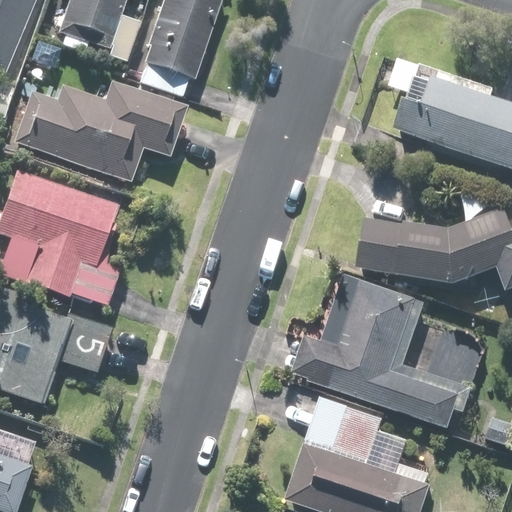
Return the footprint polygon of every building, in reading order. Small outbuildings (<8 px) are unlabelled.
[(0,0),(0,79),(3,80),(35,0),(0,0)] [(141,25),(123,17),(129,0),(64,0),(52,34),(108,56),(106,61),(124,68),(141,25)] [(194,84),(220,0),(155,0),(131,83),(183,99),(188,82),(194,84)] [(511,109),(420,77),(399,135),(511,174),(511,109)] [(34,95),(16,146),(133,186),(143,155),(169,164),(188,109),(110,82),(103,101),(63,87),(57,103),(34,95)] [(118,208),(14,174),(0,216),(0,234),(10,238),(0,269),(0,278),(46,293),(45,296),(70,305),(72,297),(108,309),(121,270),(100,263),(118,208)] [(358,272),(458,287),(500,274),(506,295),(511,292),(511,230),(507,214),(449,233),(365,221),(358,272)] [(293,381),(452,432),(458,413),(468,416),(489,349),(420,327),(428,303),(348,278),(326,346),(306,340),(293,381)] [(0,392),(42,407),(55,367),(97,382),(112,338),(25,308),(28,299),(0,289),(0,392)] [(386,421),(322,400),(287,505),(308,511),(423,511),(438,471),(376,450),(386,421)] [(511,426),(492,420),(484,443),(511,452),(511,426)] [(0,511),(15,511),(28,468),(0,459),(0,511)]
